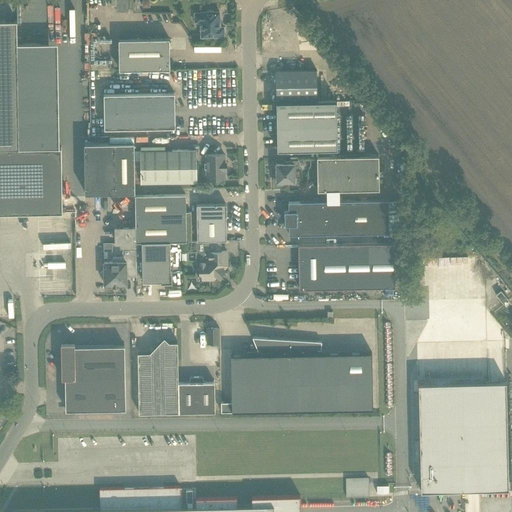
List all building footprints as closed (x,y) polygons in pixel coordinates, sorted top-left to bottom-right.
[(201,13),(195,13),(195,22),(201,22),(201,37),(220,37),(220,36),(224,36),(224,27),(220,27),(219,12),(214,12),(212,11),(208,11),(206,12),(201,13)] [(0,213),(62,212),(61,147),(19,148),(17,21),(0,21),(0,213)] [(118,39),(119,70),(169,69),(169,39),(118,39)] [(317,70),(276,71),(276,101),(317,101),(317,70)] [(104,94),(104,129),(175,128),(174,93),(104,94)] [(336,101),(276,102),(277,150),(337,149),(336,101)] [(85,193),(135,192),(134,142),(84,143),(85,193)] [(140,183),(197,182),(196,150),(140,151),(140,183)] [(226,162),(224,162),(224,154),(207,154),(207,178),(224,178),(224,168),(226,168),(226,162)] [(379,190),(378,156),(317,157),(317,191),(379,190)] [(276,164),(276,175),(274,175),(274,184),(282,184),(282,182),(294,182),(294,166),(299,166),(298,161),(285,162),(285,164),(276,164)] [(136,242),(141,242),(170,242),(192,241),(191,212),(186,212),(185,194),(135,195),(136,242)] [(297,218),(284,218),(285,225),(289,225),(289,235),(389,233),(388,200),(333,201),(333,218),(297,218)] [(333,218),(333,201),(288,202),(288,211),(284,211),(284,218),(297,218),(333,218)] [(221,241),(221,240),(226,240),(226,217),(226,206),(226,204),(196,205),(197,241),(203,241),(221,241)] [(136,246),(135,228),(123,228),(123,229),(121,229),(122,233),(115,234),(116,243),(121,243),(121,246),(136,246)] [(199,259),(199,261),(199,269),(198,269),(197,271),(197,274),(198,276),(199,276),(199,280),(213,279),(217,276),(218,277),(225,270),(223,269),(227,265),(227,251),(221,251),(221,241),(203,241),(203,255),(199,259)] [(170,242),(141,242),(142,282),(161,282),(161,283),(172,283),(172,272),(170,272),(170,242)] [(103,252),(112,251),(112,243),(103,243),(103,252)] [(395,287),(394,243),(298,245),(299,289),(395,287)] [(136,272),(136,257),(112,257),(112,262),(104,262),(104,269),(102,271),(100,273),(100,275),(102,277),(104,278),(104,284),(126,284),(126,277),(128,277),(128,272),(136,272)] [(500,291),(496,295),(504,304),(508,300),(500,291)] [(198,330),(192,330),(192,336),(204,336),(204,328),(204,324),(198,324),(198,330)] [(219,328),(206,328),(207,345),(219,344),(219,328)] [(307,350),(307,341),(252,337),(258,351),(263,351),(263,354),(231,355),(231,401),(221,402),(221,412),(373,409),(372,353),(318,353),(318,350),(307,350)] [(307,350),(318,350),(321,350),(321,342),(307,341),(307,350)] [(179,412),(178,382),(177,342),(159,342),(150,352),(138,353),(139,413),(179,412)] [(74,343),(61,343),(61,379),(65,379),(65,410),(76,410),(125,409),(124,345),(74,346),(74,343)] [(218,351),(205,351),(205,361),(205,363),(205,368),(219,367),(219,363),(218,351)] [(178,382),(179,412),(215,412),(214,382),(203,382),(203,376),(189,377),(189,382),(178,382)] [(418,384),(421,491),(508,489),(505,382),(418,384)] [(368,477),(345,478),(346,497),(368,496),(368,477)] [(388,485),(377,486),(377,494),(389,493),(388,485)] [(100,508),(11,510),(11,511),(300,511),(300,495),(251,497),(252,505),(236,505),(236,497),(196,498),(196,506),(181,506),(180,486),(163,487),(148,489),(133,489),(133,488),(124,488),(99,488),(100,508)]
